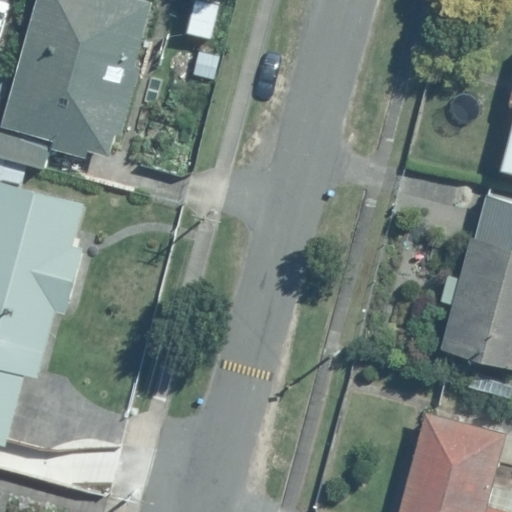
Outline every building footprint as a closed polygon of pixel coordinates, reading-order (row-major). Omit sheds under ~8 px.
[(0,136),(0,159),(32,168),(49,172),(54,149),(118,166),(159,6),(136,0),(43,0),(11,127),(3,125),(0,136)] [(218,41),(226,0),(198,0),(190,35),(218,41)] [(511,127),(500,173),(511,175),(511,127)] [(28,187),(0,180),(0,442),(8,444),(26,376),(45,381),(62,315),(73,318),(90,250),(83,248),(94,204),(28,187)] [(455,309),(443,349),(511,368),(511,200),(491,194),(467,278),(452,274),(443,305),(455,309)] [(511,379),(474,370),(469,390),(511,400),(511,379)] [(511,434),(511,432),(431,411),(430,414),(405,511),(507,511),(493,509),(511,434)] [(0,498),(0,511),(5,511),(9,501),(0,498)]
